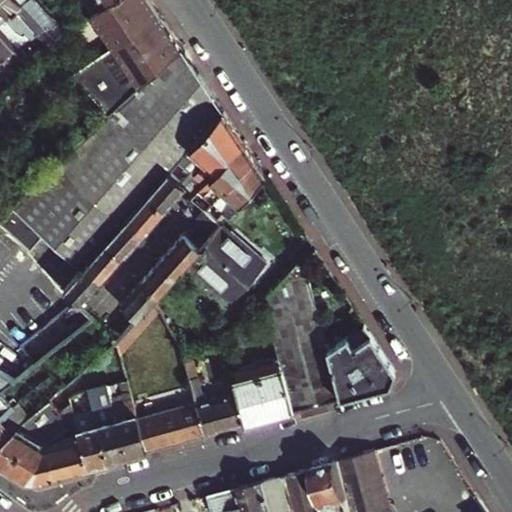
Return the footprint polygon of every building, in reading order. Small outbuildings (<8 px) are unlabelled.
[(43,53),(50,47),(7,0),(0,0),(0,24),(19,47),(30,38),(43,53)] [(7,0),(50,47),(56,42),(42,27),(53,17),(38,0),(7,0)] [(107,0),(83,0),(91,10),(107,0)] [(154,2),(152,0),(107,0),(91,10),(109,36),(154,2)] [(154,2),(109,36),(115,44),(73,73),(109,114),(182,45),(154,2)] [(7,58),(19,47),(0,24),(0,37),(2,40),(4,47),(8,51),(4,54),(7,58)] [(170,170),(180,159),(224,109),(182,45),(109,114),(33,185),(0,220),(0,221),(34,251),(48,237),(84,268),(86,266),(107,242),(128,218),(149,194),(170,170)] [(210,167),(240,134),(224,109),(180,159),(201,177),(210,167)] [(212,169),(215,172),(244,139),(242,136),(240,134),(210,167),(212,169)] [(215,172),(198,192),(203,196),(205,193),(214,201),(254,156),(244,139),(215,172)] [(254,156),(214,201),(229,213),(265,172),(254,156)] [(165,208),(186,185),(180,179),(170,170),(149,194),(165,208)] [(184,174),(180,179),(186,185),(191,188),(197,181),(193,177),(191,180),(184,174)] [(203,196),(198,192),(189,202),(194,206),(203,196)] [(144,232),(165,208),(149,194),(128,218),(144,232)] [(128,218),(107,242),(123,256),(144,232),(128,218)] [(200,246),(189,259),(234,298),(266,260),(222,221),(200,246)] [(189,259),(200,246),(184,233),(164,255),(180,269),(189,259)] [(102,280),(123,256),(107,242),(86,266),(102,280)] [(180,269),(164,255),(144,278),(160,292),(180,269)] [(342,396),(329,347),(304,257),(264,298),(280,357),(283,368),(294,409),(342,396)] [(66,289),(81,303),(102,280),(86,266),(84,268),(66,289)] [(154,299),(160,292),(144,278),(124,302),(140,316),(154,299)] [(118,341),(121,352),(160,309),(154,299),(140,316),(118,341)] [(104,353),(118,341),(103,325),(94,316),(80,327),(104,353)] [(348,334),(329,347),(342,396),(391,383),(396,369),(371,333),(354,344),(348,334)] [(280,357),(231,370),(234,381),(283,368),(280,357)] [(0,438),(25,419),(49,399),(55,394),(47,385),(33,396),(28,391),(50,373),(40,359),(18,377),(0,391),(0,438)] [(294,409),(283,368),(234,381),(235,385),(245,422),(294,409)] [(0,379),(0,391),(18,377),(10,372),(0,379)] [(131,389),(128,377),(121,379),(124,391),(131,389)] [(114,381),(108,382),(110,389),(116,387),(114,381)] [(90,393),(91,398),(111,392),(110,389),(108,382),(88,387),(90,393)] [(211,382),(193,387),(197,401),(205,433),(245,422),(235,385),(224,388),(226,393),(215,396),(211,382)] [(140,391),(132,393),(133,397),(134,402),(142,400),(140,391)] [(138,416),(134,402),(133,397),(113,403),(127,454),(147,449),(138,416)] [(0,438),(0,463),(1,464),(35,437),(32,433),(51,417),(61,414),(49,399),(25,419),(0,438)] [(147,449),(205,433),(197,401),(138,416),(147,449)] [(127,454),(113,403),(94,408),(94,411),(108,460),(127,454)] [(57,422),(59,430),(78,424),(74,411),(67,413),(68,419),(63,420),(57,422)] [(80,433),(88,465),(108,460),(94,411),(82,414),(85,425),(78,427),(80,433)] [(53,431),(59,430),(57,422),(63,420),(61,414),(51,417),(32,433),(35,437),(1,464),(12,471),(31,456),(43,439),(53,431)] [(44,443),(43,439),(31,456),(12,471),(25,479),(35,479),(88,465),(80,433),(44,443)] [(397,511),(393,506),(377,448),(339,459),(353,511),(397,511)] [(353,511),(339,459),(316,465),(327,511),(353,511)] [(302,511),(327,511),(316,465),(295,471),(302,511)] [(302,511),(295,471),(267,478),(275,511),(302,511)] [(275,511),(267,478),(211,493),(216,511),(243,511),(247,511),(275,511)]
